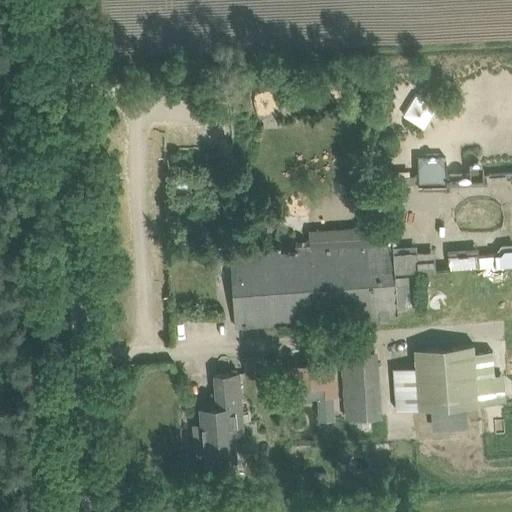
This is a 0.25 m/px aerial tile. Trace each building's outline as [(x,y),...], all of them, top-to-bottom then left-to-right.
[(406,116),(432,127),(442,101),(416,91),(406,116)] [(452,156),(420,157),(421,178),(452,177),(452,156)] [(350,225),(343,192),(315,197),(322,231),(350,225)] [(394,271),(393,252),(392,243),(231,254),(235,326),(397,315),(394,275),(394,271)] [(450,267),(511,261),(511,248),(449,254),(450,267)] [(417,250),(393,252),(394,271),(418,269),(417,250)] [(418,408),(431,407),(466,404),(479,402),(475,351),(474,343),(414,348),(415,365),(418,408)] [(382,416),(377,349),(341,351),(345,418),(382,416)] [(475,351),(479,402),(506,400),(504,374),(495,374),(493,350),(475,351)] [(337,417),(334,418),(332,365),(316,366),(316,376),(305,376),(304,367),(288,368),(289,378),(287,378),(288,398),(317,396),(318,419),(322,419),(323,434),(338,433),(337,417)] [(396,410),(418,408),(415,365),(392,366),(396,410)] [(217,405),(201,407),(203,426),(205,454),(205,459),(225,457),(235,456),(233,434),(232,421),(243,420),(241,404),(239,372),(235,372),(215,374),(217,405)]
